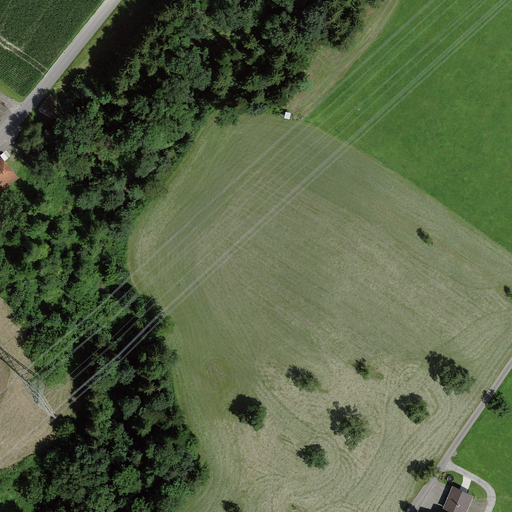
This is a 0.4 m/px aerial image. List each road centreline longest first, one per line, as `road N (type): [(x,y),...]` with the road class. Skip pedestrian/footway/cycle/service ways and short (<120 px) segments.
road 1 (track): [(511,364),(409,511)]
road 2 (unclassified): [(114,0),(0,133)]
